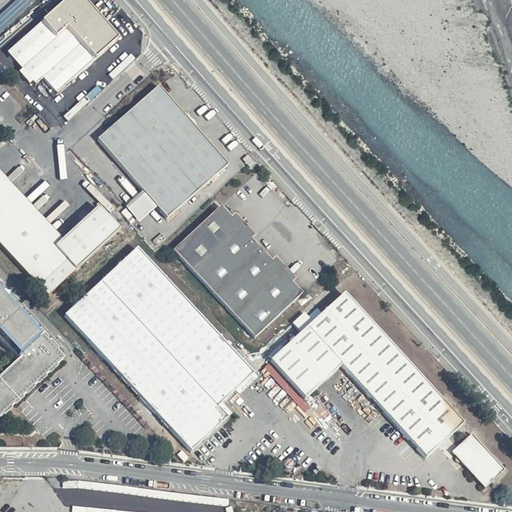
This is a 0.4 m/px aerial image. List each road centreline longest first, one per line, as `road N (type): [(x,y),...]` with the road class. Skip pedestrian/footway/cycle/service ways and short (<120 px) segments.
road 1 (tertiary): [(511,417),(136,0)]
road 2 (primary): [(511,376),(170,0)]
road 3 (unclassified): [(435,511),(69,463),(0,462)]
